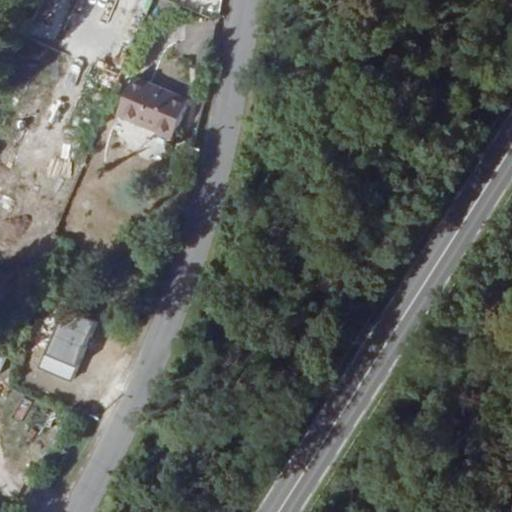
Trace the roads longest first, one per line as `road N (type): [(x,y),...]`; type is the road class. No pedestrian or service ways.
road 1 (residential): [(248,0),(193,258),(118,443),(79,511)]
road 2 (secondary): [(511,154),(283,511)]
